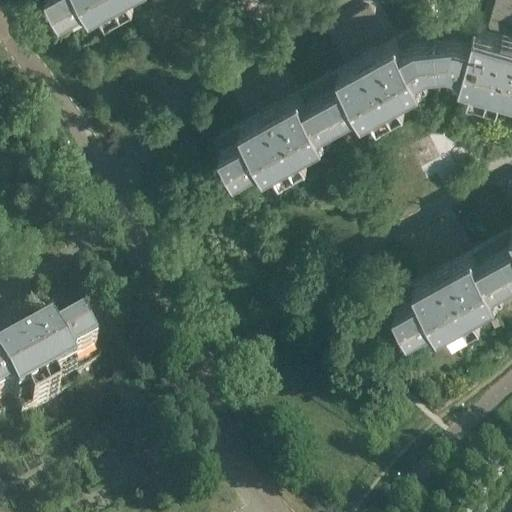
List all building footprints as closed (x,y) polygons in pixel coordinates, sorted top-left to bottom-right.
[(56,0),(68,20),(93,6),(98,15),(125,0),(56,0)] [(511,0),(495,0),(489,23),(490,29),(460,21),(411,26),(387,38),(387,32),(374,9),(369,5),(333,24),(334,31),(347,55),(352,58),(324,74),(330,86),(349,119),(363,111),(369,121),(427,88),(422,79),(437,71),(444,70),(460,75),(457,85),(511,100),(511,0)] [(349,119),(330,86),(324,74),(290,93),(290,86),(277,62),(271,59),(236,78),(236,85),(249,108),(255,112),(216,134),(241,179),(266,165),(271,174),(330,142),(325,133),(349,119)] [(511,180),(507,183),(507,190),(511,199),(511,224),(501,231),(511,252),(511,180)] [(498,292),(511,284),(511,252),(501,231),(463,252),(463,245),(450,221),(445,218),(410,237),(410,244),(423,267),(428,271),(416,278),(389,293),(414,338),(439,324),(445,334),(503,301),(498,292)] [(99,362),(74,316),(49,330),(40,336),(39,329),(26,305),(21,302),(0,313),(0,352),(4,355),(0,357),(0,415),(0,416),(16,408),(21,417),(48,403),(45,397),(53,392),(56,398),(79,385),(74,376),(99,362)]
